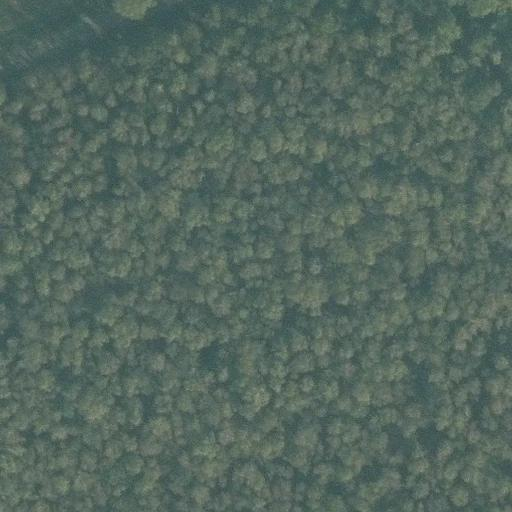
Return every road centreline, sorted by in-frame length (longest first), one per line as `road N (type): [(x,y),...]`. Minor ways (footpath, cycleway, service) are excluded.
road 1 (track): [(511,263),(0,460)]
road 2 (unclassified): [(0,68),(165,0)]
